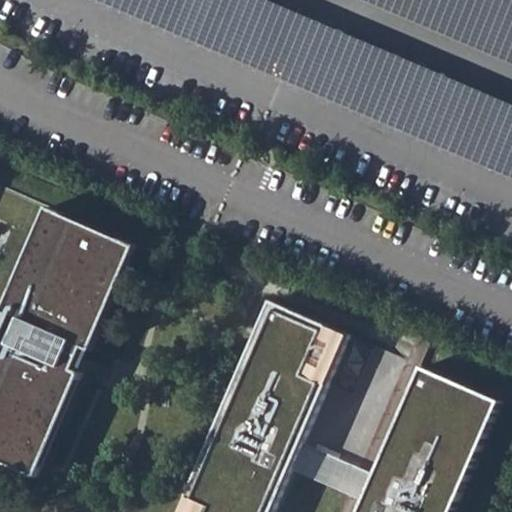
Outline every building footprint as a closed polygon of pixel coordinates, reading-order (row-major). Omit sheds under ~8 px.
[(511,101),(272,0),(96,0),(511,176),(511,101)] [(511,0),(364,0),(511,62),(511,0)] [(128,245),(40,209),(0,300),(0,312),(3,313),(0,319),(0,463),(33,478),(75,373),(67,370),(73,357),(77,346),(85,350),(128,245)] [(277,511),(302,456),(355,336),(275,301),(183,511),(277,511)] [(456,511),(505,402),(427,367),(373,489),(363,511),(456,511)]
